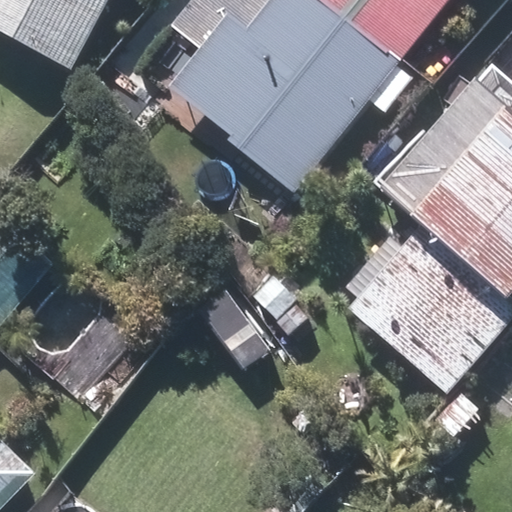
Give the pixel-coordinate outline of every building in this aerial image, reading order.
[(0,0),(0,20),(84,67),(121,0),(0,0)] [(202,103),(308,190),(460,0),(204,0),(183,26),(216,53),(191,84),(207,96),(202,103)] [(363,309),(458,392),(511,331),(511,86),(500,76),(400,190),(439,223),(363,309)] [(0,209),(0,314),(10,324),(64,262),(1,208),(0,209)] [(296,334),(319,358),(345,332),(323,310),(296,334)] [(0,511),(7,511),(48,471),(0,424),(0,511)]
